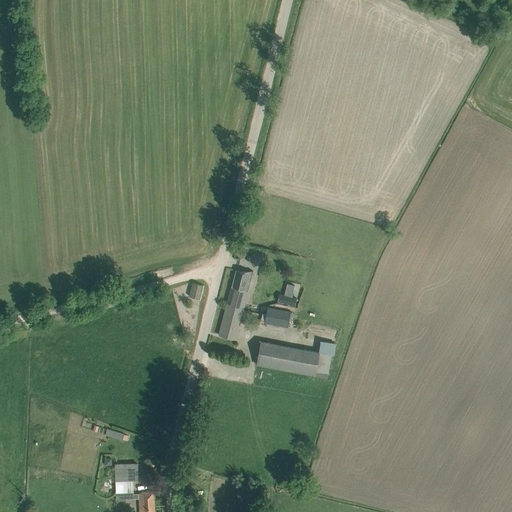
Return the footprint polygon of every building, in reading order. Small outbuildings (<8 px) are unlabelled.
[(219,335),(235,339),(252,271),(236,270),(219,335)] [(189,297),(200,299),(203,285),(193,283),(189,297)] [(280,294),(278,301),(295,305),(297,298),(292,297),(284,295),(280,294)] [(264,324),(274,325),(288,328),(291,312),(267,307),(266,315),(262,314),(260,321),(264,322),(264,324)] [(256,365),(268,367),(327,378),(332,355),(334,356),(336,343),(331,342),(321,341),(319,352),(261,341),(256,365)] [(107,427),(105,434),(123,440),(125,433),(107,427)] [(115,464),(115,481),(139,480),(138,463),(115,464)] [(142,494),(139,494),(140,511),(154,511),(153,492),(141,493),(142,494)]
